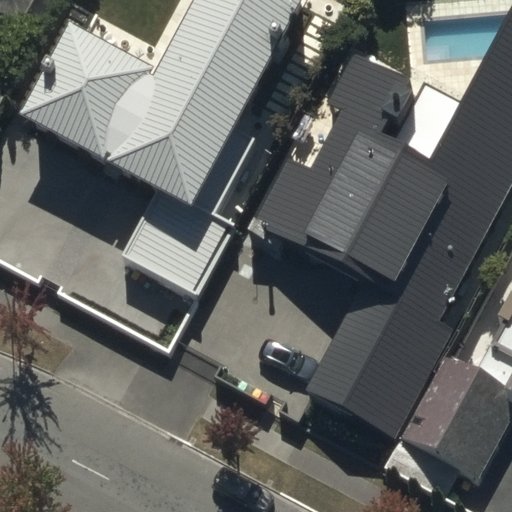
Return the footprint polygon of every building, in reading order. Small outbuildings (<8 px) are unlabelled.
[(0,0),(0,31),(29,46),(53,0),(0,0)] [(0,130),(21,90),(0,78),(0,130)] [(406,185),(324,142),(278,229),(327,255),(303,300),(399,351),(493,174),(430,141),(406,185)] [(511,406),(445,369),(387,476),(445,508),(462,478),(482,489),(511,434),(511,306),(499,331),(507,335),(496,356),(511,364),(511,406)] [(419,401),(355,366),(324,423),(388,458),(419,401)]
